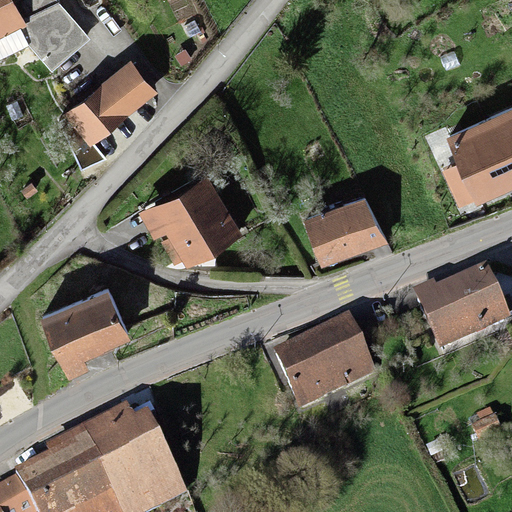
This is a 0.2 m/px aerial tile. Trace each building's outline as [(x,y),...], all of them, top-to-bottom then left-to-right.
[(0,0),(0,37),(20,29),(7,0),(0,0)] [(511,110),(445,138),(473,204),(511,188),(511,110)] [(82,113),(66,120),(78,148),(93,141),(82,113)] [(235,234),(202,180),(140,218),(173,272),(235,234)] [(360,200),(303,221),(321,271),(378,250),(360,200)] [(430,292),(412,299),(434,351),(499,323),(479,276),(431,296),(430,292)] [(102,295),(35,322),(55,370),(122,343),(102,295)] [(272,357),(297,410),(370,376),(346,323),(272,357)] [(0,370),(0,397),(13,387),(0,370)] [(121,413),(44,452),(48,460),(10,479),(12,484),(0,490),(0,511),(158,511),(181,500),(142,423),(130,430),(121,413)]
